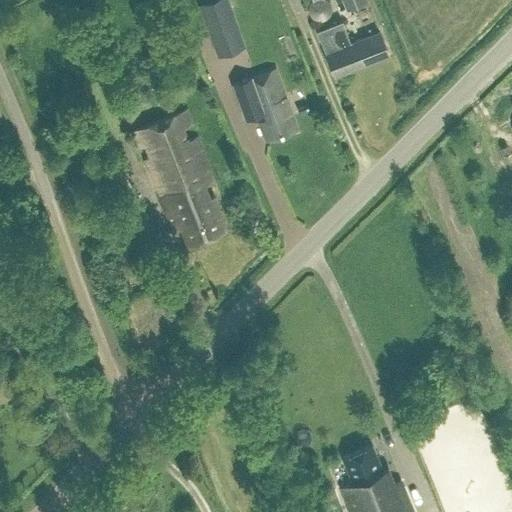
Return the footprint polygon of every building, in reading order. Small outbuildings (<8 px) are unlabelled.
[(204,0),(195,3),(214,55),(242,44),(237,31),(226,0),(204,0)] [(319,19),(320,19),(322,19),(323,18),(324,18),(325,17),(326,17),(327,16),(328,15),(329,14),(329,13),(330,12),(330,11),(331,9),(331,8),(331,7),(331,6),(330,5),(330,3),(329,1),(328,0),(309,0),(309,1),(309,2),(308,3),(308,5),(308,7),(308,8),(308,9),(308,10),(308,12),(309,13),(310,14),(310,15),(311,16),(312,17),(313,17),(315,18),(316,18),(317,19),(318,19),(319,19)] [(348,41),(341,20),(316,29),(333,73),(386,51),(377,29),(348,41)] [(295,128),(274,67),(232,82),(245,117),(263,110),(266,118),(259,121),(266,138),(295,128)] [(80,86),(69,91),(75,105),(86,100),(80,86)] [(306,101),(295,105),(298,113),(308,109),(306,101)] [(186,138),(181,126),(189,119),(185,107),(132,128),(161,199),(171,224),(179,221),(187,242),(225,228),(212,194),(208,195),(203,184),(212,178),(195,135),(186,138)] [(12,355),(1,359),(5,369),(16,364),(12,355)] [(382,468),(370,442),(341,455),(351,481),(340,485),(351,511),(412,511),(398,478),(392,481),(386,466),(382,468)]
